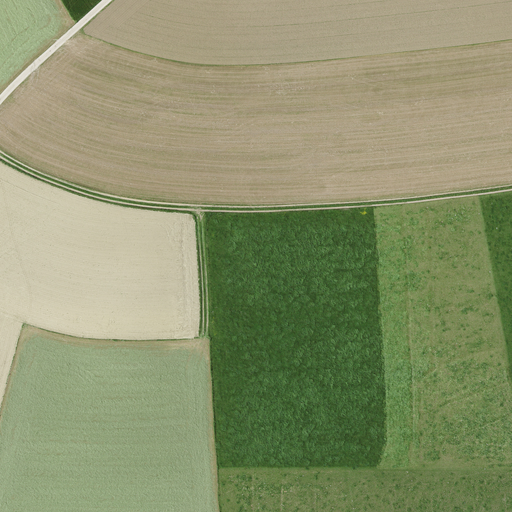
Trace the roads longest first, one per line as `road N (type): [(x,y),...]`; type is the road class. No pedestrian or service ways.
road 1 (track): [(511,188),(262,209),(151,204),(79,190),(0,153)]
road 2 (track): [(108,0),(0,101)]
